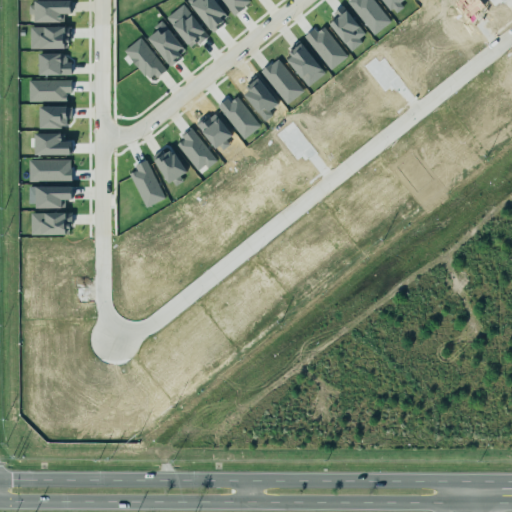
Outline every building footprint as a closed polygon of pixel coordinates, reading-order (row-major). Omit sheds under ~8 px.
[(70,0),(29,0),(29,13),(34,13),(34,22),(63,21),(63,12),(71,12),(70,0)] [(187,0),(212,30),(229,17),(215,0),(187,0)] [(249,4),(246,0),(221,0),(230,15),(249,4)] [(166,17),(192,48),(208,34),(182,3),(166,17)] [(153,26),(156,30),(147,37),(169,64),(186,51),(161,19),(153,26)] [(30,47),(70,48),(70,26),(30,25),(30,47)] [(317,31),(313,27),(303,35),(330,69),(347,55),(324,26),(317,31)] [(65,52),(38,52),(39,74),(71,73),(71,60),(65,60),(65,52)] [(72,80),(30,79),(29,99),(64,99),(64,91),(72,91),(72,80)] [(39,103),(39,122),(59,122),(59,120),(65,120),(65,116),(70,116),(70,103),(39,103)] [(34,153),(71,154),(71,139),(63,139),(64,132),(35,132),(34,153)] [(27,159),(68,158),(69,177),(27,178),(27,159)] [(71,185),(35,185),(36,207),(65,207),(65,198),(72,198),(71,185)] [(31,234),(71,233),(71,211),(31,212),(31,234)]
